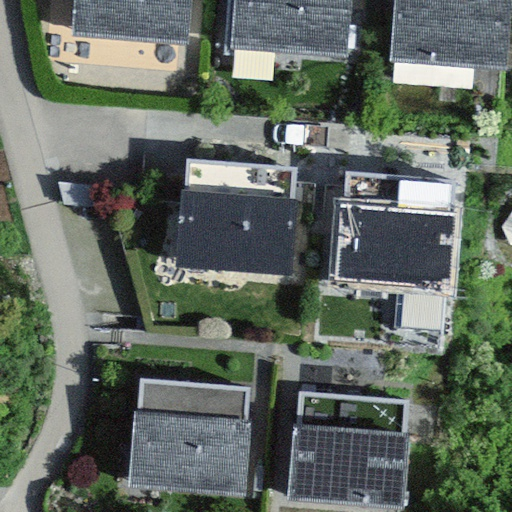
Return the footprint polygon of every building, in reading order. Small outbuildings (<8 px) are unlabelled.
[(87,0),(86,39),(197,44),(199,0),(87,0)] [(247,0),(245,53),(356,58),(358,0),(247,0)] [(511,0),(408,0),(406,63),(511,67),(511,0)] [(191,167),(186,273),(298,277),(302,172),(191,167)] [(355,176),(350,281),(462,286),(466,180),(355,176)] [(153,391),(148,497),(260,501),(264,396),(153,391)] [(311,400),(307,506),(418,511),(422,405),(311,400)]
